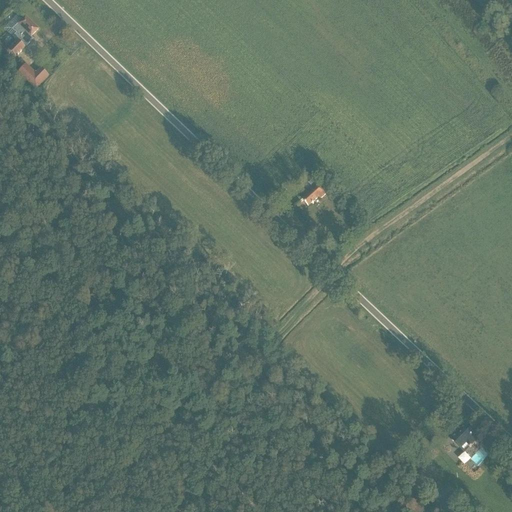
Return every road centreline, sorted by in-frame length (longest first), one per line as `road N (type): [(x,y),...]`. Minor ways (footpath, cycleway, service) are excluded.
road 1 (unclassified): [(511,442),(47,0)]
road 2 (track): [(260,511),(87,342),(55,250),(0,138)]
road 3 (track): [(161,418),(187,397),(200,372),(246,341),(278,335),(353,253),(511,136)]
